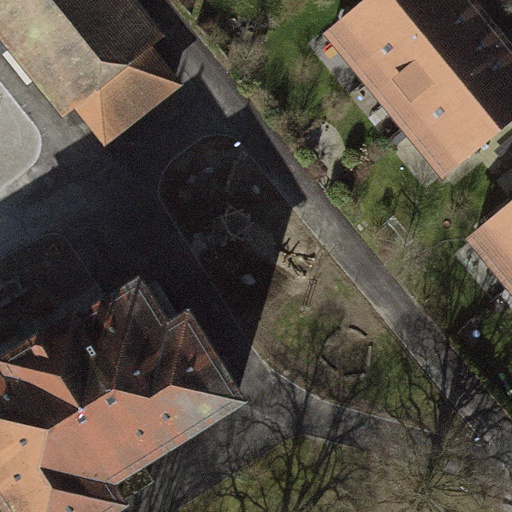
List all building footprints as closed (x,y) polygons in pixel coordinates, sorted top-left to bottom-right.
[(0,0),(0,27),(65,108),(75,100),(146,44),(157,35),(129,0),(0,0)] [(470,7),(464,0),(381,0),(332,40),(370,87),(470,7)] [(509,54),(470,7),(370,87),(409,135),(509,54)] [(146,44),(75,100),(105,137),(176,82),(146,44)] [(511,130),(511,58),(509,54),(409,135),(447,182),(511,130)] [(511,220),(477,249),(511,292),(511,220)] [(157,277),(0,371),(0,511),(134,511),(254,436),(157,277)]
